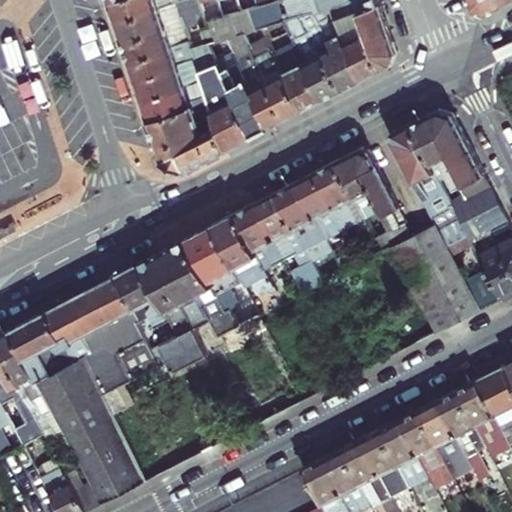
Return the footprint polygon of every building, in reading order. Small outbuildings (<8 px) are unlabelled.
[(157,0),(114,0),(110,1),(117,22),(160,7),(157,0)] [(177,0),(178,1),(185,21),(186,26),(195,23),(197,17),(192,0),(177,0)] [(240,12),(237,0),(217,0),(223,18),(230,16),(240,12)] [(263,28),(271,26),(285,22),(301,53),(325,100),(343,90),(306,16),(318,13),(313,0),(296,0),(300,11),(284,16),(279,2),(276,2),(258,7),(249,10),(255,31),(256,31),(263,28)] [(398,51),(379,0),(313,0),(318,13),(332,9),(336,4),(349,0),(356,0),(363,19),(358,20),(360,26),(364,24),(368,32),(357,37),(349,20),(339,25),(363,80),(391,66),(398,51)] [(486,14),(502,5),(500,0),(469,0),(472,8),(486,14)] [(178,1),(160,7),(117,22),(123,41),(185,21),(178,1)] [(306,16),(343,90),(363,80),(339,25),(332,9),(318,13),(306,16)] [(236,36),(238,36),(244,34),(255,31),(249,10),(240,12),(230,16),(236,36)] [(215,42),(226,40),(236,36),(230,16),(223,18),(210,21),(213,33),(215,42)] [(123,41),(130,60),(191,41),(186,26),(185,21),(123,41)] [(191,41),(193,49),(208,44),(215,42),(213,33),(209,34),(207,29),(202,31),(203,36),(191,41)] [(244,34),(238,36),(245,50),(251,47),(244,34)] [(208,44),(211,52),(230,46),(226,40),(215,42),(208,44)] [(130,60),(136,79),(197,58),(193,49),(191,41),(130,60)] [(193,49),(197,58),(211,52),(208,44),(193,49)] [(304,110),(281,63),(273,49),(256,58),(260,65),(287,119),(304,110)] [(301,53),(281,63),(304,110),(325,100),(301,53)] [(142,100),(186,85),(203,79),(200,68),(197,58),(136,79),(142,100)] [(253,136),(221,71),(216,61),(200,68),(203,79),(207,92),(210,100),(212,108),(217,125),(225,150),(253,136)] [(271,127),(244,74),(238,63),(221,71),(253,136),(271,127)] [(260,65),(244,74),(271,127),(287,119),(260,65)] [(142,100),(149,120),(210,100),(207,92),(191,98),(186,85),(142,100)] [(197,113),(212,108),(210,100),(149,120),(162,160),(186,170),(225,150),(217,125),(202,129),(197,113)] [(439,108),(429,114),(465,184),(461,186),(465,195),(467,199),(492,186),(454,113),(439,108)] [(465,184),(429,114),(410,123),(431,163),(440,159),(460,198),(465,195),(461,186),(465,184)] [(446,245),(467,234),(451,203),(431,163),(410,123),(394,132),(392,138),(432,217),(446,210),(452,224),(439,230),(446,245)] [(361,172),(378,163),(371,150),(363,148),(337,161),(355,196),(366,219),(381,211),(361,172)] [(346,201),(355,196),(337,161),(316,172),(346,229),(357,223),(346,201)] [(407,220),(378,163),(361,172),(381,211),(383,215),(390,212),(392,216),(385,220),(388,224),(394,221),(396,225),(403,223),(407,220)] [(315,218),(326,239),(346,229),(316,172),(297,182),(315,218)] [(306,222),(315,218),(297,182),(276,192),(294,228),(305,250),(317,244),(306,222)] [(451,203),(467,234),(506,214),(492,186),(467,199),(465,195),(460,198),(451,203)] [(294,228),(276,192),(255,203),(284,261),(296,255),(285,233),(294,228)] [(366,219),(355,196),(346,201),(357,223),(366,219)] [(273,266),(284,261),(255,203),(235,213),(254,250),(262,245),(273,266)] [(446,210),(432,217),(435,223),(439,230),(452,224),(446,210)] [(254,250),(235,213),(213,225),(243,282),(245,287),(252,285),(258,295),(268,290),(270,295),(275,293),(265,271),(254,250)] [(317,244),(326,239),(315,218),(306,222),(317,244)] [(391,246),(414,234),(407,220),(403,223),(396,225),(394,221),(388,224),(390,229),(376,236),(383,250),(391,246)] [(465,281),(452,256),(446,245),(439,230),(435,223),(414,234),(391,246),(435,333),(480,310),(465,281)] [(232,288),(243,282),(213,225),(188,238),(225,311),(231,308),(239,326),(249,321),(232,288)] [(305,250),(294,228),(285,233),(296,255),(305,250)] [(374,233),(354,244),(357,250),(363,261),(383,250),(376,236),(374,233)] [(473,245),(467,234),(446,245),(452,256),(473,245)] [(511,234),(477,252),(486,271),(501,299),(511,293),(511,234)] [(225,311),(188,238),(140,262),(173,320),(182,335),(163,345),(171,361),(205,344),(197,327),(212,320),(221,336),(239,326),(231,308),(225,311)] [(262,245),(254,250),(265,271),(273,266),(262,245)] [(343,271),(363,261),(357,250),(337,261),(343,271)] [(303,288),(323,279),(314,259),(294,268),(303,288)] [(135,309),(137,308),(152,300),(154,305),(150,311),(158,327),(173,320),(140,262),(117,274),(135,309)] [(480,310),(501,299),(486,271),(465,281),(480,310)] [(105,396),(162,366),(153,349),(142,328),(139,323),(144,321),(137,308),(135,309),(117,274),(48,310),(62,337),(70,333),(82,357),(85,356),(105,396)] [(36,380),(52,372),(39,350),(49,345),(53,353),(67,346),(74,361),(82,357),(70,333),(62,337),(48,310),(11,329),(26,356),(24,357),(36,380)] [(59,424),(36,380),(24,357),(26,356),(11,329),(0,334),(0,342),(12,364),(10,365),(45,432),(59,424)] [(0,398),(25,444),(35,439),(46,433),(45,432),(10,365),(12,364),(0,342),(0,398)] [(210,354),(205,344),(171,361),(177,372),(210,354)] [(153,349),(162,366),(171,361),(163,345),(153,349)] [(52,372),(36,380),(59,424),(90,482),(101,503),(147,480),(105,396),(85,356),(82,357),(74,361),(52,372)] [(496,414),(511,406),(511,379),(504,365),(478,379),(496,414)] [(496,414),(478,379),(458,389),(477,425),(488,420),(499,442),(508,437),(501,424),(496,414)] [(458,389),(439,398),(470,457),(489,447),(477,425),(458,389)] [(25,444),(0,398),(0,450),(3,455),(25,444)] [(450,467),(459,462),(470,457),(439,398),(419,409),(438,445),(450,467)] [(419,409),(400,418),(431,477),(450,467),(438,445),(419,409)] [(381,428),(400,465),(412,487),(422,482),(432,499),(441,496),(431,477),(400,418),(381,428)] [(501,424),(508,437),(511,435),(511,423),(510,420),(501,424)] [(381,428),(362,438),(393,496),(402,491),(392,469),(400,465),(381,428)] [(342,448),(370,503),(372,507),(393,496),(362,438),(342,448)] [(342,448),(323,458),(351,511),(361,511),(363,511),(361,507),(370,503),(342,448)] [(59,457),(44,464),(49,473),(64,466),(59,457)] [(351,511),(323,458),(303,468),(323,507),(325,511),(351,511)] [(84,511),(87,511),(76,489),(64,466),(49,473),(44,464),(37,468),(61,511),(84,511)] [(90,482),(76,489),(87,511),(101,503),(90,482)]
